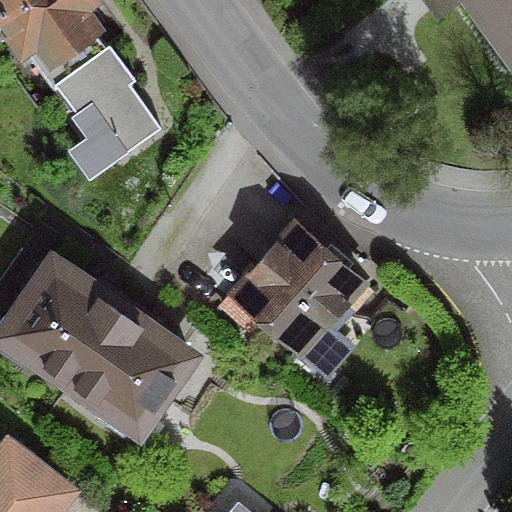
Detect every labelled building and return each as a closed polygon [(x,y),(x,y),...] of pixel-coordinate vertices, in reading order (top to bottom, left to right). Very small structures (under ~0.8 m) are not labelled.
[(0,0),(0,19),(48,87),(102,49),(72,6),(79,0),(0,0)] [(469,0),(511,58),(511,57),(511,0),(428,0),(432,5),(439,0),(469,0)] [(319,320),(355,280),(289,222),(231,289),(321,369),(345,342),(319,320)] [(64,379),(115,306),(48,259),(0,327),(0,334),(4,337),(0,342),(0,350),(22,366),(30,355),(64,379)] [(125,421),(132,426),(184,353),(115,306),(64,379),(99,403),(91,415),(117,433),(125,421)] [(0,511),(47,511),(64,491),(2,442),(0,444),(0,511)] [(246,511),(232,501),(223,511),(246,511)]
